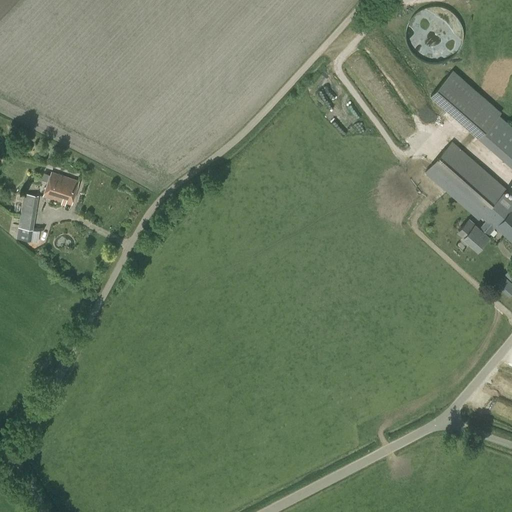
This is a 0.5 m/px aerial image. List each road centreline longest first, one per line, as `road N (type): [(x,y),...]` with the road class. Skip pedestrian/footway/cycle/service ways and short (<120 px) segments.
road 1 (track): [(20,459),(163,196),(267,111),(312,62)]
road 2 (unclassified): [(446,416),(267,511)]
